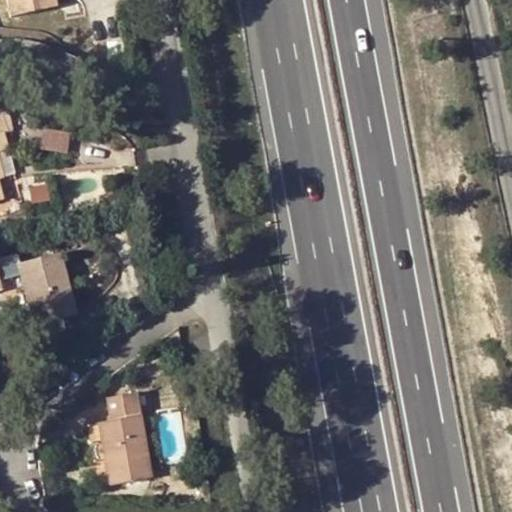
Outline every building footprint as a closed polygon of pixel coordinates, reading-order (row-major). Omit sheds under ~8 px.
[(6,0),(10,16),(57,7),(55,0),(6,0)] [(131,125),(139,130),(145,118),(137,114),(131,125)] [(0,178),(13,175),(5,150),(0,151),(0,178)] [(51,309),(54,320),(75,315),(59,254),(18,264),(16,255),(0,259),(0,290),(0,289),(0,279),(20,275),(31,313),(37,312),(51,309)] [(37,312),(39,324),(54,320),(51,309),(37,312)] [(99,424),(111,485),(151,478),(135,393),(106,398),(111,422),(99,424)] [(190,464),(192,473),(199,471),(197,463),(190,464)]
